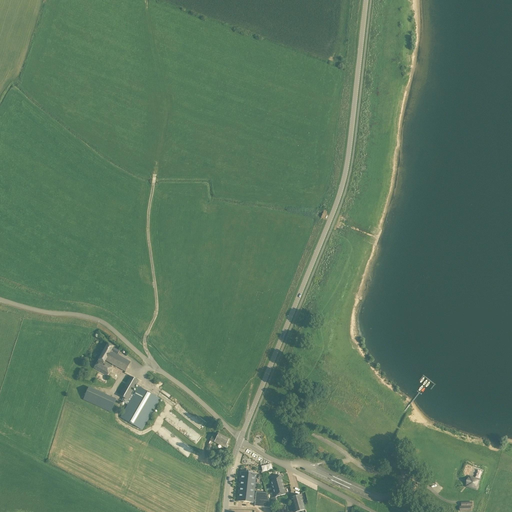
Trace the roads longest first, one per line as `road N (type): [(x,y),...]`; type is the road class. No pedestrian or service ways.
road 1 (unclassified): [(239,438),(341,191),(365,0)]
road 2 (unclassified): [(239,438),(108,325),(0,299)]
road 3 (track): [(151,364),(144,339),(156,312),(148,230),(154,174)]
road 4 (unclassified): [(358,504),(239,438)]
